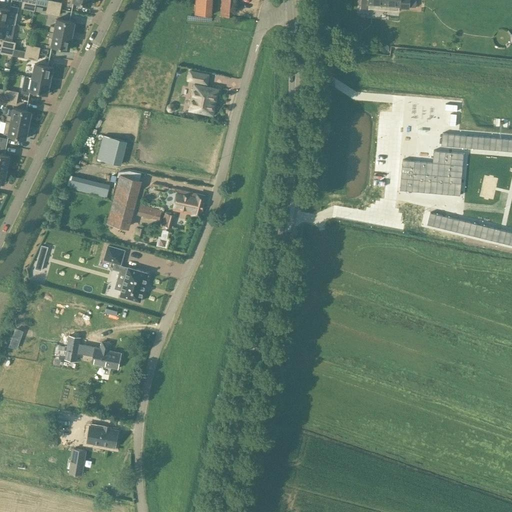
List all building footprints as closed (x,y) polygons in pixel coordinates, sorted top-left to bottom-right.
[(47,6),(60,9),(61,3),(49,0),(47,6)] [(195,0),(194,14),(211,16),(212,0),(195,0)] [(221,0),(220,16),(232,17),(233,0),(221,0)] [(369,9),(399,11),(399,9),(408,9),(409,7),(415,7),(415,0),(360,0),(360,9),(369,9)] [(22,8),(34,10),(35,4),(23,2),(22,8)] [(46,13),(59,15),(60,9),(47,6),(46,13)] [(0,21),(12,24),(13,18),(9,17),(10,10),(0,7),(0,21)] [(50,25),(49,31),(72,36),(73,30),(74,30),(75,26),(74,26),(75,22),(56,19),(55,26),(50,25)] [(12,24),(0,21),(0,35),(5,36),(6,29),(11,30),(12,24)] [(72,36),(49,31),(48,36),(53,38),(51,45),(62,48),(62,49),(67,50),(67,49),(69,49),(72,36)] [(1,46),(14,49),(15,42),(3,40),(1,46)] [(26,51),(38,53),(40,47),(27,45),(26,51)] [(0,52),(12,55),(14,49),(1,46),(0,52)] [(25,57),(37,60),(38,53),(26,51),(25,57)] [(35,63),(32,77),(50,80),(51,75),(52,75),(53,70),(52,70),(53,67),(35,63)] [(189,110),(212,114),(218,89),(206,86),(208,74),(189,71),(188,80),(195,81),(189,110)] [(50,80),(32,77),(29,90),(41,92),(40,93),(45,94),(45,93),(48,94),(50,80)] [(4,96),(17,98),(18,92),(6,89),(4,96)] [(3,102),(15,104),(17,98),(4,96),(3,102)] [(43,104),(40,110),(47,113),(52,100),(45,98),(43,104)] [(168,112),(172,113),(175,110),(176,106),(174,103),(170,103),(167,105),(166,109),(168,112)] [(7,115),(6,120),(29,125),(30,119),(31,119),(32,115),(31,115),(31,112),(13,108),(12,115),(7,115)] [(29,125),(6,120),(3,134),(19,137),(19,138),(23,139),(23,138),(26,138),(29,125)] [(511,139),(442,133),(441,145),(511,151),(511,139)] [(101,160),(121,165),(127,141),(103,135),(97,159),(101,160)] [(402,160),(400,190),(460,195),(463,153),(433,150),(432,162),(402,160)] [(0,154),(0,168),(7,169),(8,164),(9,164),(10,159),(9,159),(10,156),(0,154)] [(105,223),(129,229),(142,180),(119,174),(105,223)] [(70,188),(107,197),(110,185),(72,176),(70,188)] [(192,214),(201,216),(206,196),(197,194),(177,190),(173,210),(192,214)] [(138,215),(160,220),(162,209),(140,204),(138,215)] [(511,232),(430,212),(427,224),(511,244),(511,232)] [(165,227),(171,228),(175,215),(168,213),(168,214),(164,213),(161,225),(165,226),(165,227)] [(142,302),(150,273),(130,267),(129,268),(121,266),(122,264),(126,250),(109,246),(105,260),(116,263),(114,269),(128,273),(121,296),(142,302)] [(16,328),(11,340),(19,343),(23,331),(16,328)] [(110,367),(118,369),(121,353),(110,350),(111,343),(101,341),(100,348),(95,347),(92,363),(106,366),(106,367),(110,368),(110,367)] [(64,359),(77,361),(79,348),(66,346),(64,359)] [(87,442),(115,447),(118,429),(90,425),(87,442)] [(68,472),(82,475),(86,450),(72,448),(68,472)]
